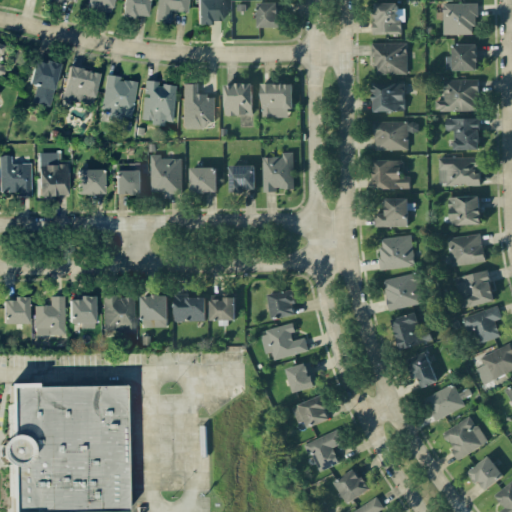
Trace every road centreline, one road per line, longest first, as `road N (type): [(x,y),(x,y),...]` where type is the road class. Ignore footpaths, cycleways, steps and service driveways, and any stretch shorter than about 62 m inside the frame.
road 1 (residential): [(463,511),(397,410),(358,298),(343,0)]
road 2 (residential): [(316,0),(318,217),(327,285),(363,407),(424,511)]
road 3 (residential): [(0,267),(350,258)]
road 4 (residential): [(348,215),(0,227)]
road 5 (residential): [(344,52),(170,53),(0,19)]
